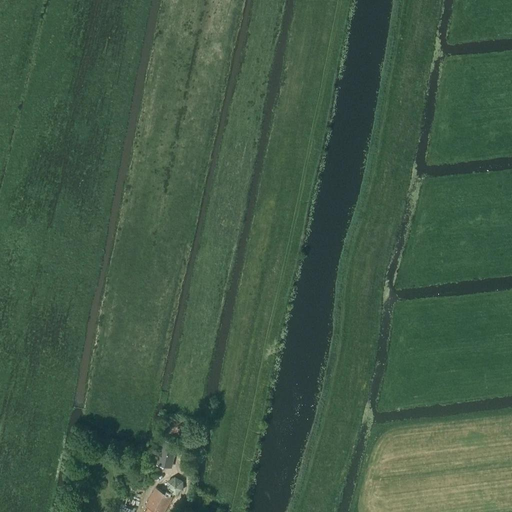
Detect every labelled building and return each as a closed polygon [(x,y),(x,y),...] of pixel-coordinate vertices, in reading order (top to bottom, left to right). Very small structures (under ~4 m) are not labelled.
[(156,465),(171,468),(177,442),(161,439),(156,465)] [(168,481),(168,490),(166,493),(172,496),(174,493),(175,493),(182,490),(182,481),(174,477),(168,481)] [(163,511),(172,496),(166,493),(155,487),(145,506),(148,507),(145,511),(163,511)] [(134,511),(138,503),(124,498),(118,511),(134,511)] [(186,502),(181,499),(176,508),(181,511),(186,502)]
